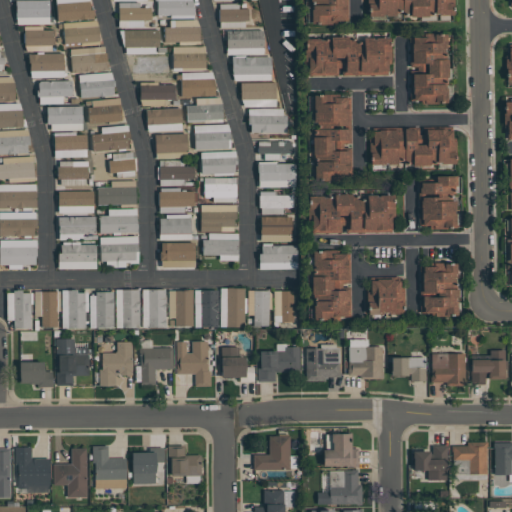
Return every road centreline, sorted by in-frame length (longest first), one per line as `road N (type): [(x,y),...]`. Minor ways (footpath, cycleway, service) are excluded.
road 1 (residential): [(0,420),(391,416)]
road 2 (residential): [(478,0),(485,302)]
road 3 (residential): [(99,0),(146,156),(147,282)]
road 4 (residential): [(4,0),(45,147),(48,281)]
road 5 (residential): [(202,0),(248,164),(250,280)]
road 6 (residential): [(0,282),(250,280)]
road 7 (residential): [(481,239),(317,243)]
road 8 (residential): [(412,184),(414,306)]
road 9 (residential): [(360,124),(480,119)]
road 10 (residential): [(391,416),(511,416)]
